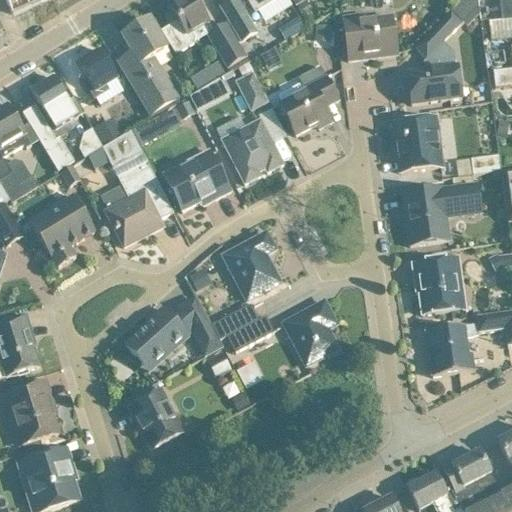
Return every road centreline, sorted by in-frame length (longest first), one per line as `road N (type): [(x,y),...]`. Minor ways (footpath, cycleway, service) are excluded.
road 1 (residential): [(374,266),(408,444)]
road 2 (residential): [(125,511),(77,358)]
road 3 (residential): [(77,358),(65,311),(119,277),(166,284)]
road 4 (residential): [(166,284),(221,236),(282,201)]
road 5 (residential): [(282,201),(325,274),(374,266)]
road 6 (unclassified): [(0,69),(115,0)]
road 7 (residential): [(408,444),(301,511)]
